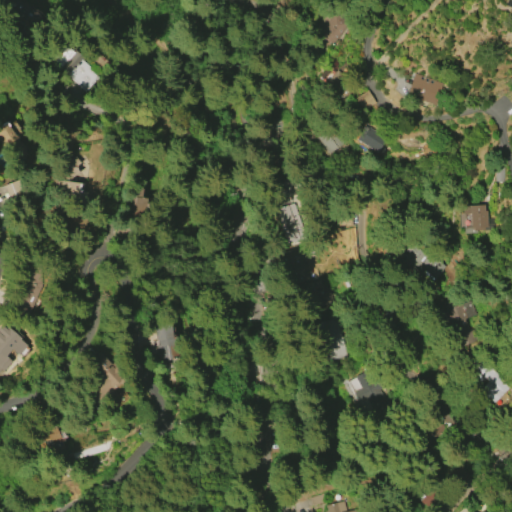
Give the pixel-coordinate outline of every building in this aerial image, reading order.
[(23,0),(12,0),(5,10),(26,27),(38,12),(23,0)] [(348,22),(329,49),(314,38),(333,11),(348,22)] [(49,58),(65,41),(90,66),(92,63),(100,72),(96,76),(98,78),(84,92),(49,58)] [(326,80),(346,58),(358,69),(338,91),(326,80)] [(413,73),(442,82),(434,105),(406,95),(413,73)] [(354,98),(367,90),(375,102),(361,111),(354,98)] [(0,122),(4,120),(13,135),(15,134),(18,138),(16,139),(18,142),(20,140),(25,148),(23,149),(26,154),(24,155),(25,157),(13,164),(0,142),(0,122)] [(369,126),(386,137),(375,153),(355,140),(365,125),(368,127),(369,126)] [(326,153),(335,149),(325,129),(317,133),(326,153)] [(74,156),(79,162),(76,164),(76,170),(79,173),(71,178),(62,177),(60,175),(53,170),(55,162),(65,155),(67,158),(72,158),(74,156)] [(85,192),(83,206),(55,203),(54,208),(46,207),(50,179),(83,183),(82,192),(85,192)] [(11,205),(3,185),(17,180),(24,200),(11,205)] [(287,244),(276,208),(294,202),(305,238),(287,244)] [(494,230),(477,230),(477,232),(463,233),(463,228),(465,228),(464,213),(462,213),(461,205),(483,205),(483,210),(486,210),(486,218),(494,218),(494,230)] [(412,245),(429,260),(420,270),(403,255),(412,245)] [(297,248),(308,280),(287,287),(276,254),(297,248)] [(295,304),(330,293),(334,309),(314,315),(315,319),(301,323),(295,304)] [(316,324),(337,318),(348,357),(328,363),(324,347),(323,348),(316,324)] [(2,369),(4,371),(0,375),(0,326),(3,323),(9,329),(12,326),(23,336),(20,339),(27,345),(26,346),(29,348),(21,357),(18,354),(17,355),(12,351),(9,353),(14,358),(11,361),(10,360),(2,369)] [(99,353),(122,380),(95,404),(92,401),(89,404),(79,393),(98,377),(87,363),(99,353)] [(510,386),(493,402),(489,398),(487,399),(478,389),(487,381),(484,377),(477,384),(467,374),(475,367),(470,362),(480,353),(510,386)] [(54,426),(56,432),(61,430),(64,436),(59,438),(58,437),(50,440),(51,444),(44,447),(45,449),(32,454),(24,435),(43,427),(45,430),(54,426)] [(323,511),(322,506),(343,501),(345,511),(349,511),(355,510),(355,511),(323,511)]
